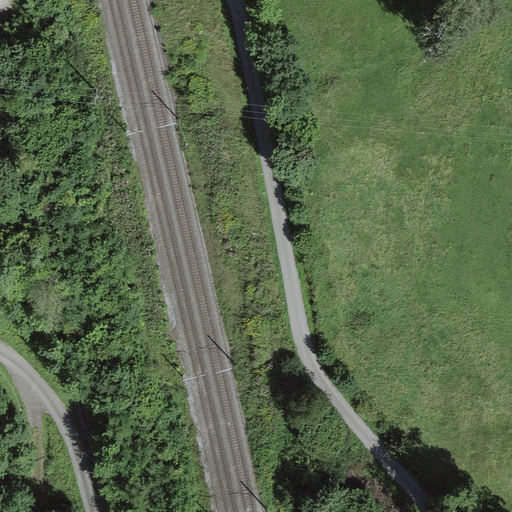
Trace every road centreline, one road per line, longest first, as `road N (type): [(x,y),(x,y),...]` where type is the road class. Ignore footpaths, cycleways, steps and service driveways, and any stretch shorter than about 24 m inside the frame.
road 1 (unclassified): [(235,0),(312,368),(429,511)]
road 2 (track): [(0,352),(62,419),(92,511)]
road 3 (track): [(35,383),(32,511)]
